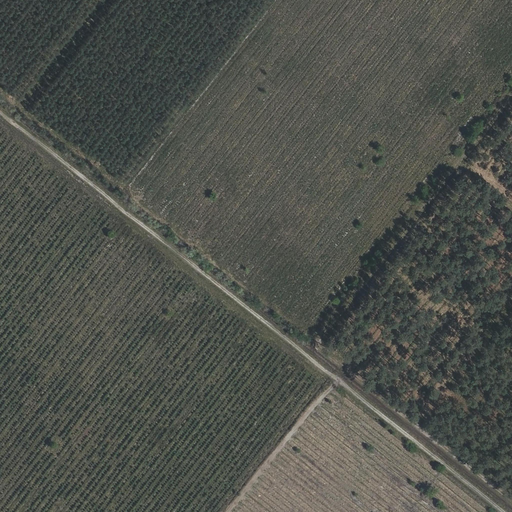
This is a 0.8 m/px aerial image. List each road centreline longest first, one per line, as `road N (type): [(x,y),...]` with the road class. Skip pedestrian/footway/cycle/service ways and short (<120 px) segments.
road 1 (track): [(503,511),(0,110)]
road 2 (track): [(511,500),(314,343)]
road 3 (track): [(413,424),(511,298)]
road 4 (track): [(20,106),(105,0)]
